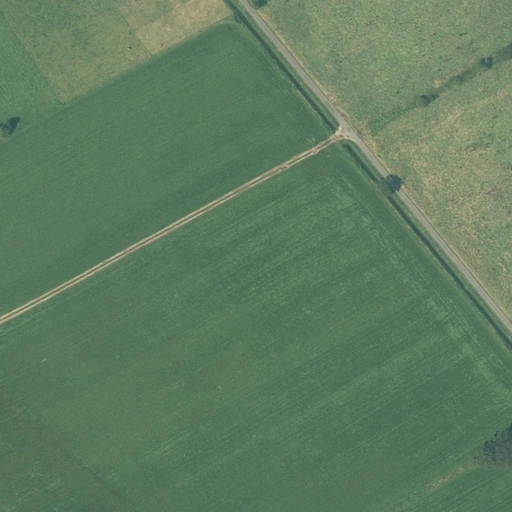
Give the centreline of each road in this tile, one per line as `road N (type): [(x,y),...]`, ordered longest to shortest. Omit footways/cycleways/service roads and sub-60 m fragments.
road 1 (unclassified): [(240,0),(511,330)]
road 2 (track): [(0,324),(349,133)]
